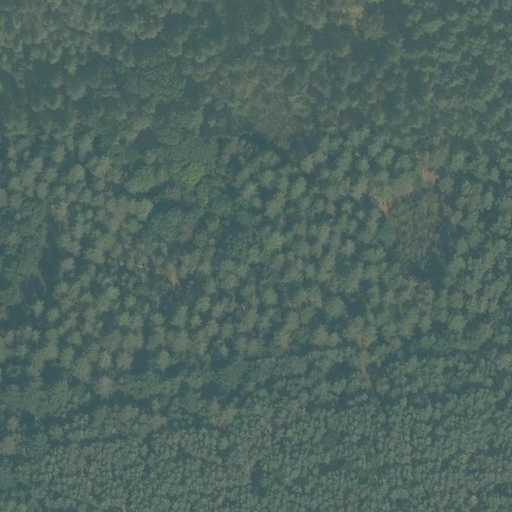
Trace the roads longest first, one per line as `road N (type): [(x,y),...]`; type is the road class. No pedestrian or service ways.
road 1 (track): [(313,357),(0,401)]
road 2 (track): [(145,46),(0,299)]
road 3 (track): [(511,332),(313,357)]
